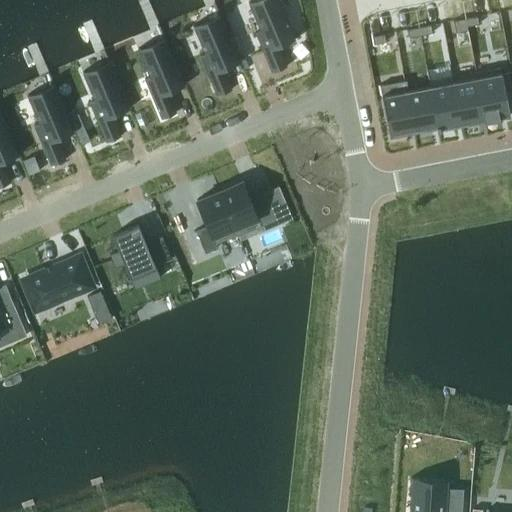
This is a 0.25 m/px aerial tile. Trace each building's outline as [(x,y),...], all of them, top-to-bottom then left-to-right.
[(279,0),(251,0),(248,2),(262,35),(257,37),(272,72),(287,66),(278,43),(294,36),(279,0)] [(220,13),(193,24),(205,53),(200,55),(217,95),(232,89),(223,68),(240,61),(220,13)] [(477,16),(465,18),(467,26),(479,24),(477,16)] [(465,18),(454,20),(455,28),(467,26),(465,18)] [(430,25),(419,27),(420,35),(432,32),(430,25)] [(419,27),(407,29),(408,37),(420,35),(419,27)] [(384,33),(372,36),(374,44),(386,41),(384,33)] [(164,37),(138,48),(150,76),(145,78),(161,118),(177,112),(168,92),(185,85),(164,37)] [(109,60),(82,71),(94,99),(89,101),(106,142),(121,135),(113,115),(129,108),(109,60)] [(501,67),(476,71),(485,120),(486,120),(507,116),(510,115),(501,67)] [(475,76),(453,80),(461,124),(463,124),(462,121),(483,117),(483,120),(485,120),(476,71),(474,72),(475,76)] [(404,80),(380,85),(390,138),(393,137),(392,134),(414,130),(406,89),(404,80)] [(453,80),(430,85),(438,129),(440,128),(439,126),(459,122),(460,125),(461,124),(453,80)] [(54,83),(27,94),(39,122),(34,124),(51,165),(66,158),(57,138),(74,131),(54,83)] [(430,85),(406,89),(414,130),(436,126),(437,129),(438,129),(430,85)] [(0,110),(0,186),(10,182),(2,161),(18,154),(0,110)] [(242,179),(219,189),(238,234),(260,224),(262,230),(277,224),(267,199),(253,205),(242,179)] [(207,224),(196,229),(205,252),(217,247),(216,243),(238,234),(219,189),(197,199),(207,224)] [(119,249),(109,253),(115,267),(124,263),(130,276),(154,266),(156,265),(148,248),(150,247),(157,265),(172,258),(162,235),(147,241),(148,244),(147,244),(138,223),(112,234),(119,249)] [(80,254),(22,278),(35,309),(93,285),(80,254)] [(0,330),(3,329),(8,342),(26,334),(5,285),(0,286),(0,330)] [(100,290),(87,295),(91,305),(104,299),(100,290)] [(412,477),(409,511),(461,511),(464,480),(412,477)]
